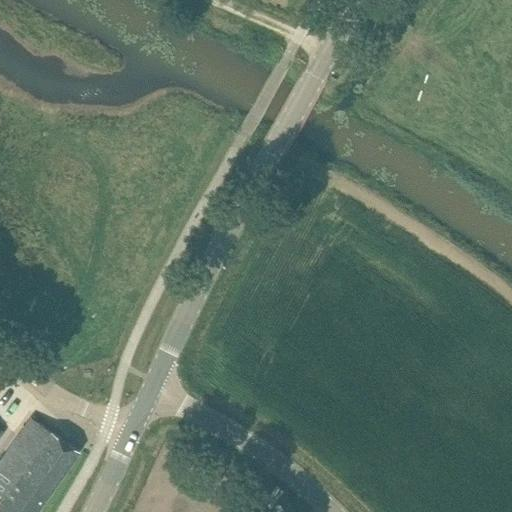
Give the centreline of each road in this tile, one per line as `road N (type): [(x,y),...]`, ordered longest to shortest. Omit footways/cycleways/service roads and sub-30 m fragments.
road 1 (tertiary): [(152,384),(355,0)]
road 2 (unclassified): [(329,511),(152,384)]
road 3 (unclassified): [(134,430),(27,377),(0,355)]
